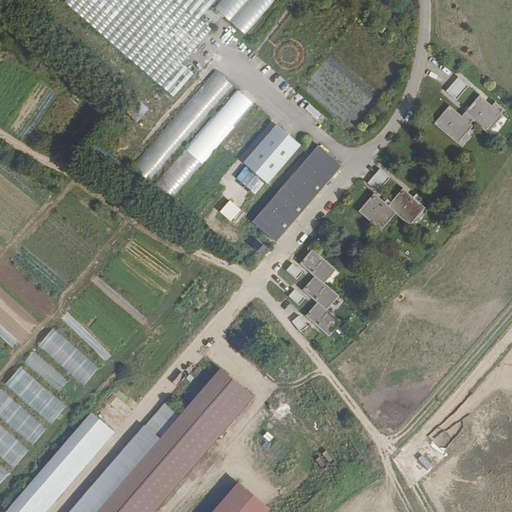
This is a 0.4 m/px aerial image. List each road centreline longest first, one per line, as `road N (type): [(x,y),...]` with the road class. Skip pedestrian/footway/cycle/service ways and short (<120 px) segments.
road 1 (unclassified): [(420,0),(424,38),(405,105),(56,511)]
road 2 (track): [(407,511),(362,421),(320,379),(252,283),(0,136)]
road 3 (track): [(511,310),(382,463)]
